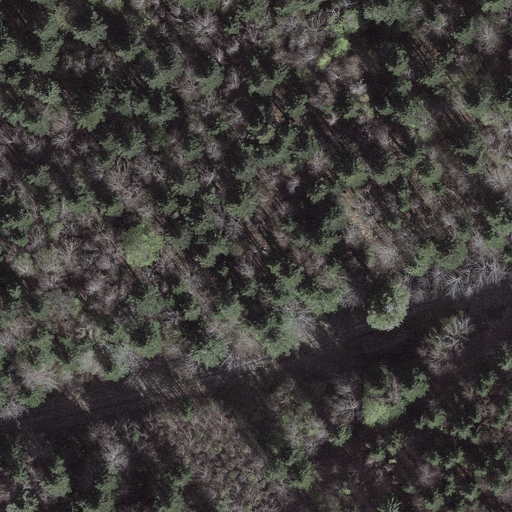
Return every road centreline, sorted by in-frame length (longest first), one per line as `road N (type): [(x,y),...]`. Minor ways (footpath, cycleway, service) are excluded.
road 1 (track): [(511,280),(215,376),(0,426)]
road 2 (track): [(280,511),(511,316)]
